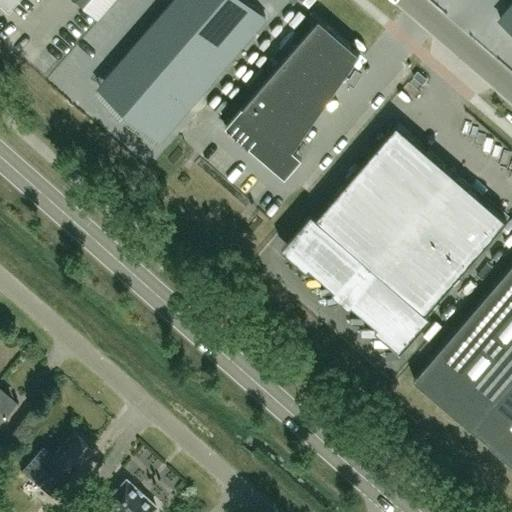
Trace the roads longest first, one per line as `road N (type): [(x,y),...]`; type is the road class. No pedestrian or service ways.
road 1 (primary): [(0,157),(396,511)]
road 2 (residential): [(241,490),(0,280)]
road 3 (unclassified): [(511,90),(407,0)]
